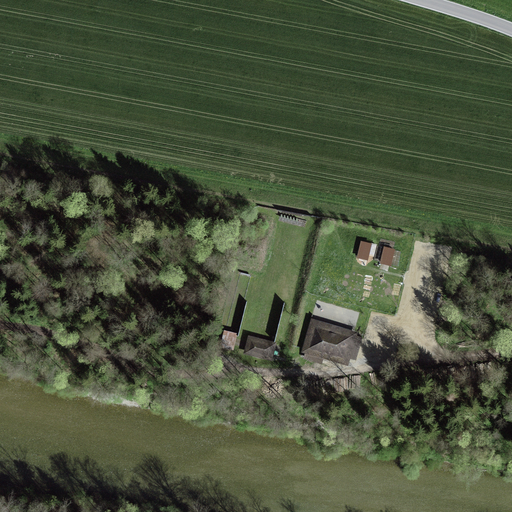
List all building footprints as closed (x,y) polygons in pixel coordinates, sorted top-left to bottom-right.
[(368,258),(372,241),(361,238),(358,255),(368,258)] [(384,244),(380,260),(391,263),(395,247),(384,244)] [(358,350),(362,338),(353,335),(353,334),(313,323),(306,349),(345,361),(349,347),(358,350)] [(224,332),(221,346),(232,349),(236,335),(224,332)] [(265,356),(266,353),(271,355),(274,344),(250,338),(246,352),(265,356)]
